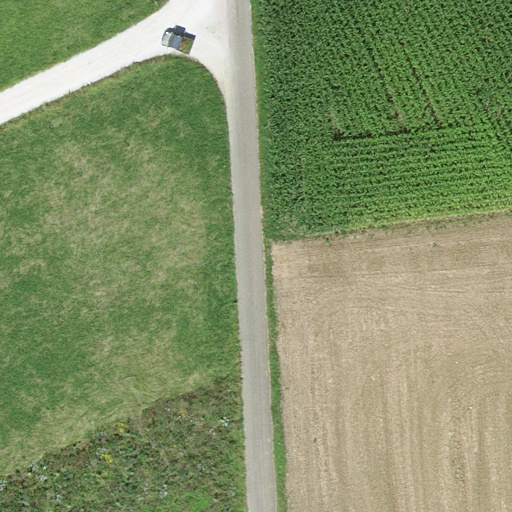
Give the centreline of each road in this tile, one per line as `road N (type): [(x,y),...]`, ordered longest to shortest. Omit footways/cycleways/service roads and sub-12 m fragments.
road 1 (track): [(257,511),(234,11)]
road 2 (track): [(234,11),(0,103)]
